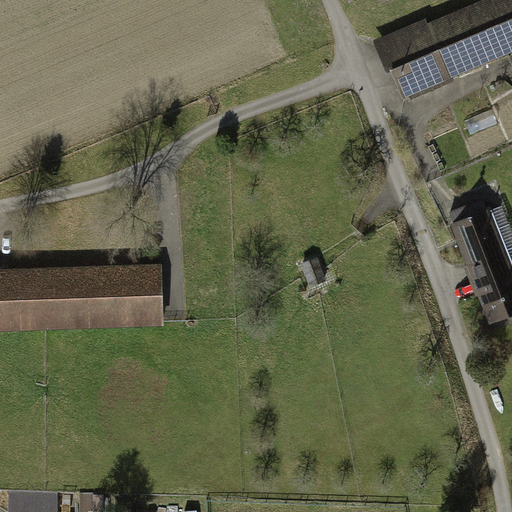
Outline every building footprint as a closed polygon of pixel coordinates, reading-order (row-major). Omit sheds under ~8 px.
[(511,0),(490,0),(384,44),(403,90),(511,45),(511,0)] [(511,275),(485,206),(454,218),(494,320),(511,313),(511,275)] [(320,261),(299,268),(306,292),(327,285),(320,261)] [(162,269),(0,274),(0,331),(163,326),(162,269)] [(130,511),(130,493),(82,495),(82,511),(130,511)] [(57,511),(57,497),(8,497),(8,511),(57,511)]
